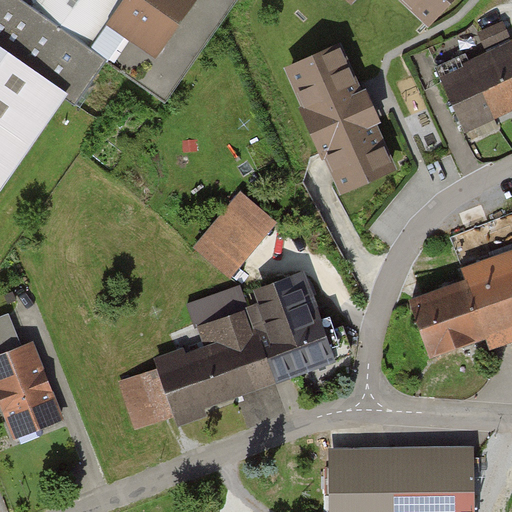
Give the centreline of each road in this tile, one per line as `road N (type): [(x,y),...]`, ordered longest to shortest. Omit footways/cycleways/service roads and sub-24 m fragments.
road 1 (residential): [(81,511),(313,420),(366,409)]
road 2 (residential): [(366,409),(374,331),(398,262),(438,207),(511,167)]
road 3 (residential): [(366,409),(511,418)]
